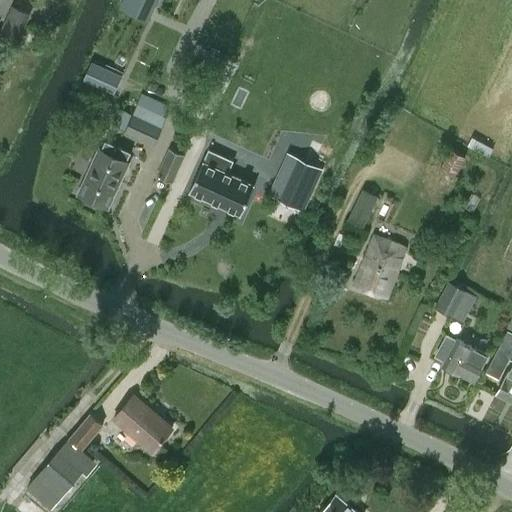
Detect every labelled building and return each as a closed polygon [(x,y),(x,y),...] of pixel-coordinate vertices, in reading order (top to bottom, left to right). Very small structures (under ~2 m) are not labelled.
[(156,0),(122,0),(119,8),(148,20),(156,0)] [(19,38),(30,13),(12,5),(1,30),(19,38)] [(114,93),(122,76),(92,63),(85,79),(114,93)] [(122,109),(115,126),(154,144),(167,117),(137,104),(132,114),(122,109)] [(468,146),(488,156),(493,148),(472,137),(468,146)] [(127,161),(131,152),(105,140),(101,149),(99,148),(78,194),(108,208),(129,162),(127,161)] [(171,182),(184,155),(170,148),(157,176),(171,182)] [(455,175),(466,156),(450,148),(440,166),(455,175)] [(202,161),(189,190),(241,214),(254,185),(228,173),(234,160),(208,149),(203,161),(202,161)] [(299,157),(280,199),(303,210),(323,168),(299,157)] [(363,227),(377,196),(363,189),(348,220),(363,227)] [(375,235),(354,284),(387,297),(398,269),(405,246),(375,235)] [(454,316),(467,289),(448,280),(435,307),(454,316)] [(495,352),(485,371),(497,378),(508,359),(511,360),(511,333),(507,331),(495,352)] [(446,334),(435,356),(444,361),(442,364),(463,375),(474,381),(488,355),(457,338),(456,339),(446,334)] [(506,375),(496,393),(511,401),(511,365),(506,376),(506,375)] [(133,394),(113,417),(152,451),(172,428),(133,394)] [(82,448),(103,424),(90,413),(70,438),(82,448)] [(52,508),(84,471),(59,450),(27,487),(52,508)] [(358,511),(336,493),(319,511),(358,511)]
